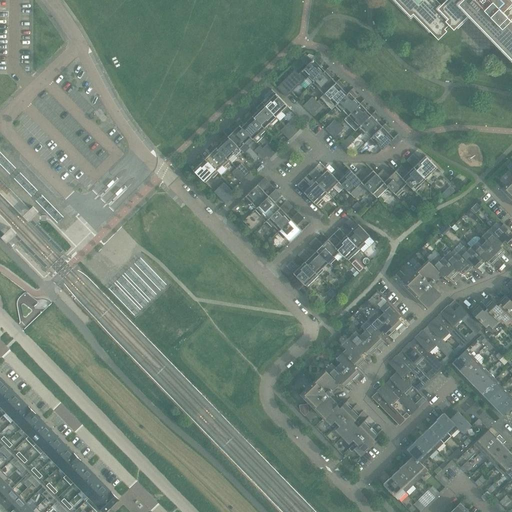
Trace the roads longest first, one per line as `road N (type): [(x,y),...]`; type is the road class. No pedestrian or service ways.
road 1 (residential): [(350,491),(268,403),(268,379),(311,332),(264,277)]
road 2 (residential): [(143,496),(3,351)]
road 3 (residential): [(138,149),(80,205),(0,125)]
road 4 (residential): [(425,321),(375,367),(358,400),(396,437)]
road 5 (residential): [(264,277),(319,224),(283,188)]
road 6 (residential): [(138,149),(78,44)]
